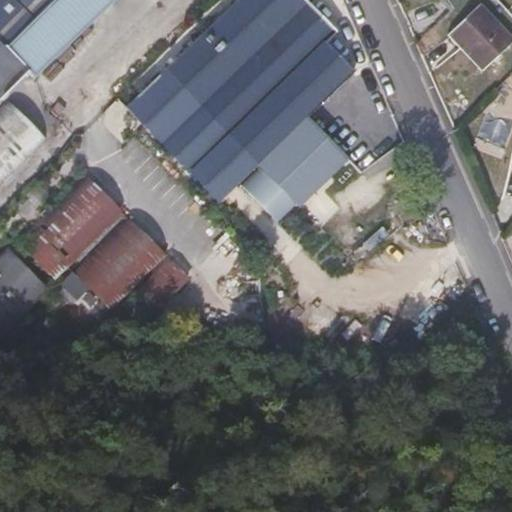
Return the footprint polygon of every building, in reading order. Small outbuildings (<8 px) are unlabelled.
[(0,0),(0,194),(48,144),(7,105),(29,84),(37,77),(42,82),(124,0),(0,0)] [(340,92),(362,72),(335,43),(343,34),(310,0),(248,0),(171,75),(135,109),(226,203),(231,198),(273,241),(382,136),(340,92)] [(471,0),(447,0),(459,12),(471,0)] [(511,50),(511,32),(487,6),(457,35),(489,72),(511,50)] [(63,286),(131,219),(92,179),(24,247),(63,286)] [(120,315),(173,259),(135,220),(80,274),(120,315)] [(16,255),(11,260),(0,270),(0,348),(54,295),(16,255)] [(167,312),(197,282),(178,264),(149,293),(167,312)]
